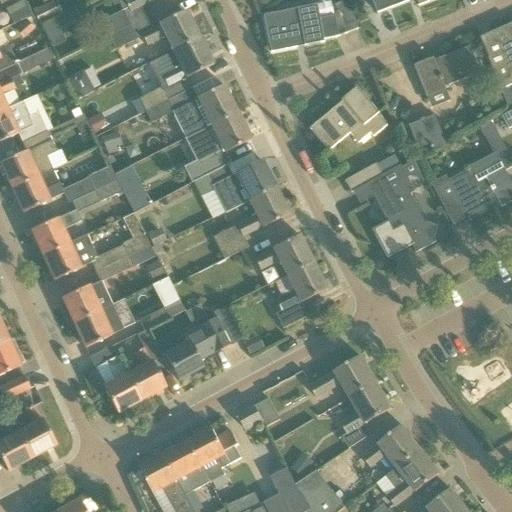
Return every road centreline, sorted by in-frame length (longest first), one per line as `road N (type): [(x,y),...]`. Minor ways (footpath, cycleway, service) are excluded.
road 1 (residential): [(102,463),(367,315)]
road 2 (residential): [(511,3),(269,104)]
road 3 (residential): [(102,463),(0,241)]
road 4 (residential): [(502,511),(367,315)]
road 5 (residential): [(367,315),(269,104)]
road 6 (residential): [(367,315),(511,238)]
